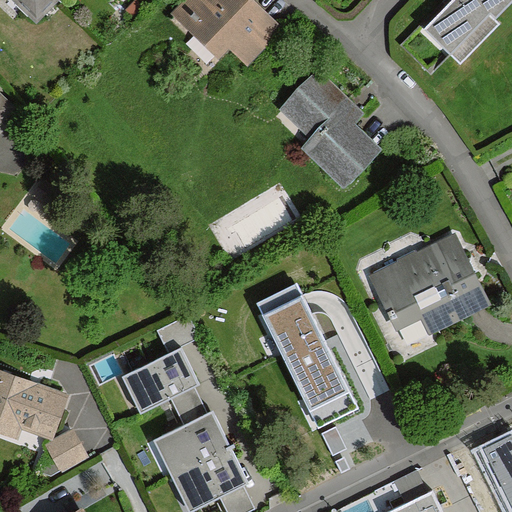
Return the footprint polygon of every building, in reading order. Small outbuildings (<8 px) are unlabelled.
[(7,0),(37,27),(62,0),(7,0)] [(186,0),(172,14),(220,63),(230,52),(248,70),(285,33),(252,0),(186,0)] [(511,0),(451,0),(421,33),(457,65),(511,4),(511,0)] [(367,118),(319,74),(282,115),(313,142),(302,154),(349,195),(386,153),(358,128),(367,118)] [(0,97),(0,119),(11,108),(0,97)] [(494,306),(459,237),(376,278),(403,331),(424,321),(432,337),(494,306)] [(319,433),(361,413),(297,284),(255,305),(319,433)] [(183,348),(121,378),(139,415),(201,385),(183,348)] [(0,373),(0,430),(19,437),(22,428),(54,439),(68,397),(0,373)] [(192,511),(248,485),(213,413),(153,442),(187,511),(192,511)] [(511,511),(511,430),(471,451),(501,511),(511,511)] [(444,511),(433,489),(387,511),(444,511)]
